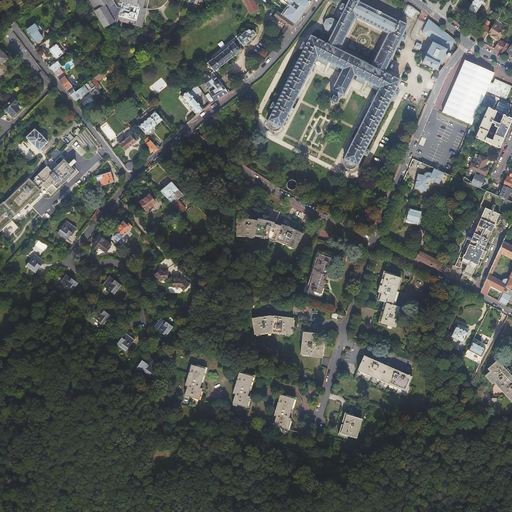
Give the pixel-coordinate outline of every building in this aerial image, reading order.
[(116,21),(141,27),(146,9),(150,9),(155,9),(159,7),(162,6),(165,4),(166,3),(168,0),(167,0),(88,0),(94,11),(93,12),(102,29),(111,24),(115,25),(116,21)] [(252,0),(242,0),(250,14),(258,9),(252,0)] [(342,95),(343,96),(354,75),(380,88),(344,159),(344,161),(344,163),(344,165),(345,166),(347,168),(348,169),(350,169),(352,169),(354,169),(355,168),(356,166),(357,165),(363,154),(367,156),(369,151),(365,149),(393,94),(396,96),(399,91),(395,89),(400,81),(383,73),(400,40),(404,42),(406,37),(402,35),(407,26),(399,22),(399,23),(358,2),(358,1),(356,0),(349,0),(346,6),(342,4),(340,9),(344,11),(338,22),(331,18),(326,20),(323,24),(325,30),(332,34),(327,44),(311,36),(306,45),(303,43),(300,48),(304,50),(276,105),(273,103),(270,108),(274,109),(268,121),(268,122),(268,124),(268,126),(268,127),(269,129),(270,130),(271,131),(273,132),(274,132),(276,132),(278,131),(279,130),(280,129),(281,127),(281,128),(317,56),(343,69),(332,90),(334,91),(333,92),(333,93),(334,94),(334,96),(334,97),(333,96),(330,101),(332,102),(332,103),(333,104),(334,104),(335,103),(336,104),(338,99),(337,98),(338,97),(339,97),(340,97),(341,96),(342,95)] [(282,0),(286,4),(289,7),(282,16),(294,24),(298,20),(296,19),(300,15),(301,16),(308,6),(308,2),(306,1),(304,0),(282,0)] [(471,5),(469,9),(475,13),(478,9),(478,10),(483,0),(473,0),(474,0),(471,5)] [(507,2),(502,10),(506,12),(511,4),(507,2)] [(412,7),(408,5),(404,14),(413,18),(417,11),(412,7)] [(277,12),(273,17),(278,21),(285,26),(280,34),(285,37),(287,34),(290,30),(294,24),(282,16),(277,12)] [(439,74),(441,71),(437,70),(440,64),(443,57),(446,51),(449,52),(452,46),(455,40),(429,20),(427,24),(422,33),(434,39),(432,44),(425,56),(422,63),(436,70),(435,72),(439,74)] [(27,30),(30,35),(35,43),(42,38),(37,30),(39,29),(35,24),(27,30)] [(491,29),(488,34),(491,36),(490,37),(494,39),(498,41),(498,42),(499,40),(505,31),(494,24),(491,29)] [(475,37),(482,43),(488,34),(491,29),(483,25),(475,37)] [(246,32),(246,31),(237,39),(243,46),(252,39),(252,38),(256,35),(253,31),(251,33),(251,32),(250,30),(248,30),(246,32)] [(498,51),(503,54),(508,45),(499,40),(498,42),(494,49),(498,51)] [(57,44),(49,50),(56,59),(64,54),(68,50),(66,48),(64,48),(62,46),(63,44),(61,41),(57,44)] [(213,59),(208,63),(214,72),(235,56),(235,55),(239,51),(240,52),(241,52),(233,43),(227,47),(228,48),(213,59)] [(437,70),(441,71),(449,60),(443,57),(440,64),(437,70)] [(495,73),(465,60),(442,112),(470,124),(485,90),(506,100),(511,86),(495,79),(493,83),(491,82),(495,73)] [(53,61),(50,63),(47,66),(53,73),(59,68),(63,65),(63,64),(62,63),(61,64),(59,64),(57,62),(55,63),(53,61)] [(118,77),(121,74),(115,67),(113,64),(112,65),(102,72),(105,76),(112,71),(113,71),(118,77)] [(53,73),(56,77),(61,74),(62,73),(62,72),(59,68),(53,73)] [(51,82),(42,70),(39,73),(48,85),(51,82)] [(215,101),(228,93),(212,73),(202,80),(209,88),(213,84),(217,89),(210,92),(215,101)] [(59,81),(71,96),(75,93),(81,88),(79,86),(76,86),(76,84),(75,82),(73,82),(72,82),(68,78),(66,80),(66,79),(65,79),(64,78),(59,81)] [(99,86),(93,79),(90,81),(95,87),(97,88),(99,86)] [(181,79),(179,81),(187,91),(188,92),(192,88),(188,84),(186,85),(181,79)] [(71,96),(75,102),(95,87),(90,81),(81,88),(75,93),(71,96)] [(204,110),(203,110),(190,93),(198,87),(197,85),(192,88),(188,92),(187,91),(181,97),(197,115),(204,110)] [(12,117),(19,110),(15,105),(17,104),(13,99),(4,108),(12,117)] [(488,99),(484,106),(488,108),(492,110),(496,103),(488,99)] [(503,115),(511,120),(511,118),(511,111),(496,103),(492,110),(496,112),(503,115)] [(480,128),(476,138),(499,148),(500,147),(510,123),(511,120),(503,115),(499,124),(492,121),(496,112),(492,110),(488,108),(479,128),(480,128)] [(155,112),(152,109),(140,119),(143,122),(155,112)] [(155,112),(143,122),(139,126),(146,135),(161,122),(162,120),(155,112)] [(214,118),(210,121),(217,132),(221,130),(222,129),(214,118)] [(203,123),(200,126),(202,128),(210,121),(208,119),(203,123)] [(39,133),(38,133),(35,129),(26,138),(29,142),(35,148),(39,151),(48,143),(44,139),(45,139),(39,133)] [(124,139),(121,136),(116,141),(120,145),(124,151),(132,144),(133,144),(134,143),(134,142),(135,142),(135,141),(138,138),(134,133),(130,136),(128,137),(127,136),(124,139)] [(89,147),(93,145),(88,137),(84,140),(89,147)] [(154,153),(158,149),(148,138),(145,140),(144,139),(143,140),(154,153)] [(210,144),(222,152),(224,150),(215,143),(212,141),(210,144)] [(51,196),(75,172),(71,167),(68,165),(60,156),(47,168),(46,167),(33,179),(34,180),(31,183),(28,179),(3,203),(2,203),(0,204),(0,231),(8,223),(9,224),(12,220),(11,220),(41,191),(40,190),(43,187),(51,196)] [(483,168),(487,159),(480,156),(477,162),(476,161),(474,164),(472,163),(470,168),(485,175),(488,170),(483,168)] [(133,171),(138,167),(136,165),(135,164),(134,163),(132,163),(130,163),(128,163),(127,164),(124,166),(127,171),(133,171)] [(432,174),(431,173),(430,173),(429,173),(427,173),(426,173),(425,174),(424,175),(418,174),(414,189),(426,191),(428,181),(430,181),(431,180),(439,184),(444,173),(434,169),(432,174)] [(102,186),(113,182),(110,172),(96,176),(98,182),(100,181),(102,186)] [(476,174),(471,185),(480,189),(485,178),(476,174)] [(297,187),(297,186),(297,185),(297,184),(297,183),(296,182),(296,181),(295,181),(294,180),(293,180),(291,180),(290,180),(289,180),(288,181),(287,181),(287,182),(286,183),(286,184),(286,186),(286,187),(286,188),(287,189),(287,190),(288,190),(289,191),(290,191),(292,191),(293,191),(294,191),(295,190),(296,190),(296,189),(297,188),(297,187)] [(160,191),(180,214),(185,209),(176,200),(182,195),(177,190),(171,182),(160,191)] [(503,186),(498,197),(507,201),(511,189),(503,186)] [(126,206),(127,205),(131,202),(126,196),(121,201),(124,204),(126,206)] [(153,199),(152,199),(149,196),(140,203),(146,211),(155,203),(154,201),(154,200),(153,199)] [(460,267),(461,266),(466,268),(464,272),(471,276),(475,268),(476,269),(481,258),(483,259),(487,252),(484,250),(500,215),(486,208),(472,238),(467,236),(467,238),(455,265),(459,267),(460,267)] [(418,224),(421,212),(409,209),(406,221),(418,224)] [(211,221),(204,213),(201,216),(209,223),(211,221)] [(256,220),(255,221),(235,219),(234,228),(235,228),(235,236),(244,236),(255,238),(256,236),(267,238),(277,241),(284,243),(292,247),(294,248),(302,234),(298,232),(284,226),(274,223),(263,221),(256,220)] [(67,240),(75,228),(66,221),(57,233),(67,240)] [(118,241),(130,230),(123,222),(114,230),(117,234),(114,237),(118,241)] [(106,253),(110,247),(112,245),(100,236),(93,246),(97,250),(99,248),(106,253)] [(38,240),(34,246),(44,253),(48,247),(38,240)] [(511,246),(503,242),(481,292),(485,295),(490,285),(494,288),(502,292),(503,293),(499,302),(502,303),(505,305),(508,300),(511,301),(511,246)] [(89,254),(89,251),(84,248),(79,254),(86,259),(89,254)] [(312,265),(313,265),(316,257),(317,258),(319,254),(323,256),(323,254),(325,254),(325,253),(318,252),(317,253),(315,256),(312,265)] [(416,259),(449,276),(452,269),(438,262),(439,261),(420,252),(416,259)] [(36,273),(45,261),(35,254),(27,266),(36,273)] [(313,273),(311,272),(310,277),(311,277),(309,285),(308,290),(307,292),(313,293),(314,292),(319,293),(324,279),(326,273),(326,272),(327,272),(327,270),(324,269),(325,266),(328,267),(329,268),(330,263),(329,263),(330,258),(328,257),(329,256),(329,255),(325,254),(323,254),(323,256),(319,254),(317,258),(316,257),(313,265),(313,268),(314,270),(313,273)] [(158,272),(155,275),(158,279),(162,279),(162,280),(166,280),(166,279),(168,280),(168,272),(162,272),(160,270),(159,271),(158,272)] [(392,305),(401,278),(385,273),(379,293),(381,294),(379,301),(386,303),(385,306),(380,323),(396,328),(400,312),(398,312),(398,310),(399,307),(392,305)] [(71,293),(78,283),(66,275),(59,284),(71,293)] [(114,295),(121,285),(109,276),(102,286),(114,295)] [(181,279),(173,278),(172,288),(181,288),(184,292),(190,286),(184,280),(181,280),(181,279)] [(103,325),(110,316),(99,307),(91,317),(103,325)] [(254,335),(256,334),(270,332),(291,334),(291,331),(292,331),(293,329),(292,328),(293,319),(272,316),(272,317),(269,317),(269,316),(252,319),(254,335)] [(166,336),(173,327),(161,318),(154,327),(166,336)] [(467,329),(463,327),(463,326),(462,325),(461,326),(457,324),(455,327),(451,334),(450,333),(449,335),(450,336),(461,342),(466,332),(467,329)] [(126,351),(135,340),(125,333),(117,345),(126,351)] [(304,334),(304,333),(302,333),(300,355),(302,355),(302,354),(310,355),(309,356),(322,358),(322,356),(321,356),(323,344),(323,343),(315,342),(316,334),(314,334),(314,335),(304,334)] [(478,343),(472,339),(467,349),(480,356),(484,348),(478,344),(478,343)] [(404,391),(410,377),(364,356),(357,370),(404,391)] [(151,377),(153,375),(152,374),(159,365),(149,357),(145,362),(142,360),(136,368),(151,377)] [(511,375),(497,359),(487,368),(489,370),(484,375),(492,383),(494,381),(499,387),(500,386),(506,392),(504,393),(511,401),(511,400),(511,375)] [(198,389),(204,370),(189,366),(184,386),(186,387),(184,396),(198,400),(201,389),(198,389)] [(473,382),(455,371),(454,373),(456,375),(472,384),(473,382)] [(247,396),(252,377),(238,374),(232,394),(235,395),(233,404),(247,408),(249,397),(247,396)] [(289,419),(294,400),(280,396),(274,416),(277,417),(274,426),(288,430),(291,419),(289,419)] [(356,439),(362,419),(346,414),(340,434),(356,439)]
